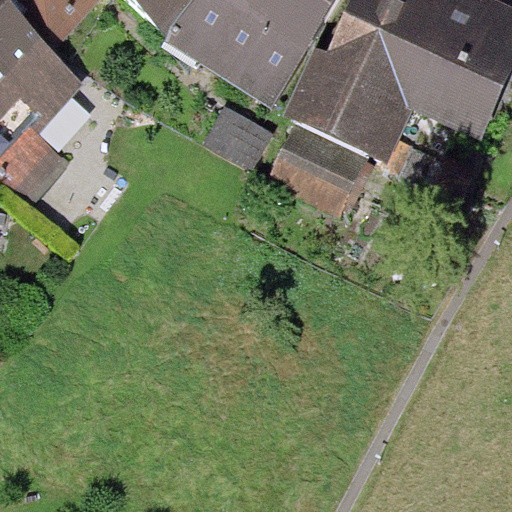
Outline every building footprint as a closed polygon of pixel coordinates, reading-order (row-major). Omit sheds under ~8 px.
[(23,0),(35,11),(21,26),(47,51),(95,2),(93,0),(23,0)] [(115,0),(195,71),(268,114),(341,0),(115,0)] [(511,65),(511,28),(485,15),(479,28),(420,0),(371,0),(334,76),(318,68),(289,127),(302,133),(275,188),(332,216),(359,161),(377,169),(406,111),(473,144),(511,65)] [(0,176),(74,94),(0,27),(0,176)] [(448,173),(432,207),(462,221),(478,187),(448,173)]
